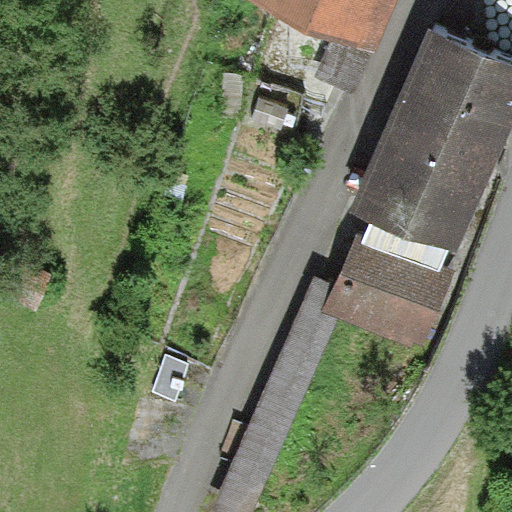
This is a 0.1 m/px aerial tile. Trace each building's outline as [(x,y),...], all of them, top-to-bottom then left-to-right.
[(297,0),(378,33),(391,0),(297,0)] [(511,41),(426,6),(351,185),(462,233),(497,151),(511,116),(511,41)] [(452,260),(360,220),(341,268),(328,298),(344,304),(419,336),(452,260)] [(10,246),(0,272),(0,282),(40,297),(53,262),(10,246)] [(315,257),(211,496),(247,511),(253,511),(344,304),(328,298),(341,268),(315,257)] [(192,359),(168,349),(153,385),(177,395),(192,359)]
